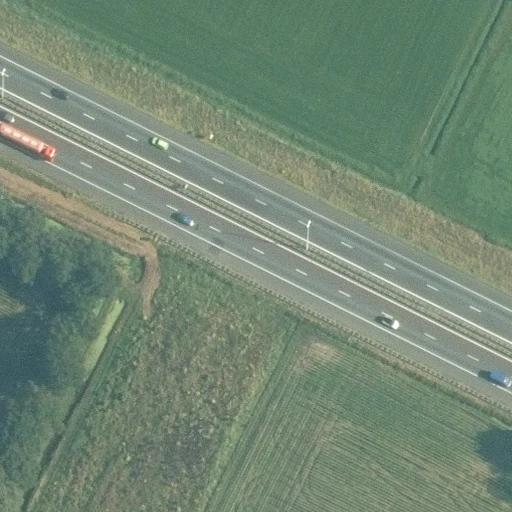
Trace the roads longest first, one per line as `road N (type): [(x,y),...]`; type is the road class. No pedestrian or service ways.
road 1 (motorway): [(0,125),(511,381)]
road 2 (motorway): [(511,322),(0,68)]
